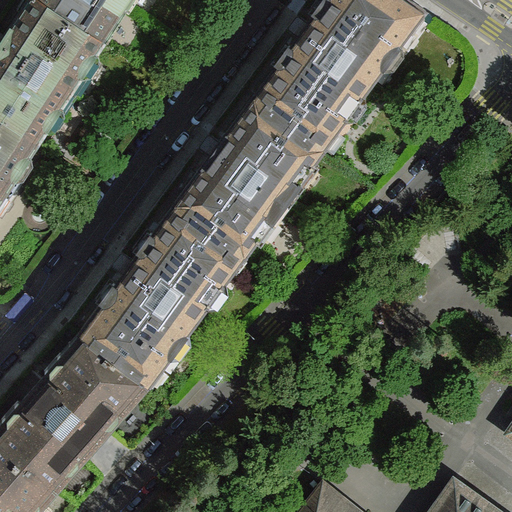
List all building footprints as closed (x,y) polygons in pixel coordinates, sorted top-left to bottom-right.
[(104,40),(43,0),(29,0),(6,36),(0,44),(0,114),(38,140),(104,40)] [(43,0),(104,40),(130,0),(43,0)] [(257,97),(324,149),(426,10),(411,0),(327,0),(311,23),(300,38),(257,97)] [(324,149),(257,97),(223,143),(212,157),(177,204),(245,253),(324,149)] [(0,200),(38,140),(0,114),(0,200)] [(245,253),(177,204),(135,261),(124,276),(83,333),(150,382),(245,253)] [(150,382),(83,333),(0,425),(0,455),(12,466),(20,455),(59,487),(84,458),(111,427),(150,382)] [(511,511),(502,511),(457,480),(434,511),(511,511),(511,426),(508,432),(511,434),(511,511)] [(12,466),(0,455),(0,511),(36,511),(59,487),(20,455),(12,466)] [(361,511),(323,483),(300,511),(361,511)]
